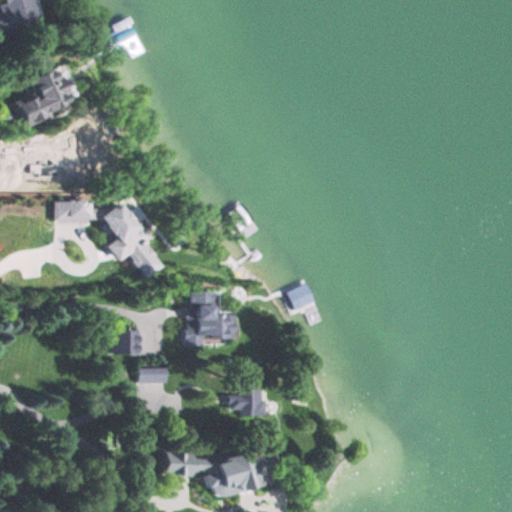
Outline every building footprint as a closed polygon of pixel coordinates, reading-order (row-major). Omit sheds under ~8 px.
[(28,0),(0,0),(0,32),(35,23),(28,0)] [(23,81),(28,96),(14,101),(23,126),(72,109),(58,68),(23,81)] [(134,382),(162,382),(162,364),(134,364),(134,382)] [(246,401),(246,395),(227,395),(227,427),(265,426),(264,401),(246,401)] [(203,477),(203,492),(261,494),(262,457),(159,453),(159,475),(203,477)]
